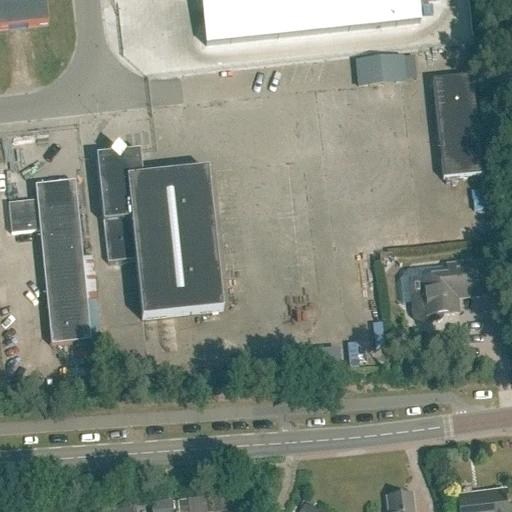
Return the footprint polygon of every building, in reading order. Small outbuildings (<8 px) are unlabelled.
[(44,0),(0,0),(0,32),(47,27),(44,0)] [(200,0),(206,48),(420,25),(417,5),(438,2),(437,0),(200,0)] [(360,88),(411,85),(409,59),(359,62),(360,88)] [(441,182),(482,177),(472,79),(431,83),(441,182)] [(125,155),(116,148),(109,157),(95,158),(106,265),(135,262),(141,322),(222,314),(207,173),(141,180),(138,154),(125,155)] [(91,345),(75,185),(35,190),(36,204),(8,207),(11,237),(39,234),(51,349),(91,345)] [(419,325),(421,325),(438,323),(439,323),(439,322),(441,321),(441,319),(442,318),(442,317),(457,316),(456,301),(483,298),(480,264),(445,268),(446,278),(419,281),(421,297),(414,298),(413,298),(412,299),(411,300),(410,301),(410,303),(410,304),(411,318),(412,319),(412,321),(413,322),(414,322),(416,324),(417,324),(419,325)] [(507,511),(505,494),(457,500),(458,511),(507,511)] [(141,503),(141,511),(217,511),(216,498),(141,503)] [(412,511),(411,498),(399,499),(398,498),(392,499),(391,500),(386,501),(387,511),(412,511)]
